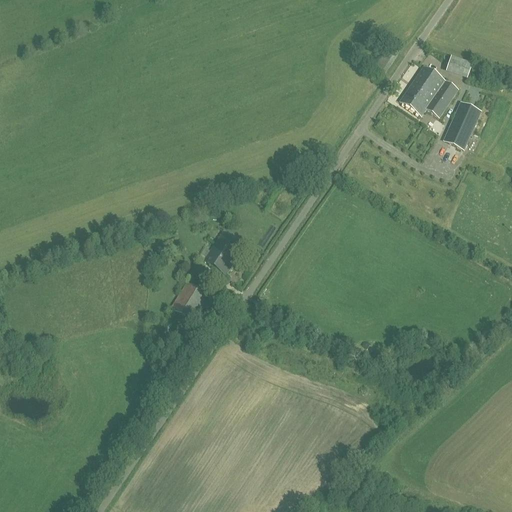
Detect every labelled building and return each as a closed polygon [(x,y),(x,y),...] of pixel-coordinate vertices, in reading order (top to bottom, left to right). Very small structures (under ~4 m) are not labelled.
[(394,56),(397,51),(392,47),(388,52),(394,56)] [(386,68),(378,62),(374,67),(383,73),(386,68)] [(412,80),(420,65),(414,62),(406,77),(412,80)] [(451,62),(447,78),(469,84),(473,68),(451,62)] [(426,111),(439,120),(458,92),(423,69),(400,104),(421,119),(426,111)] [(511,82),(503,79),(499,88),(511,92),(511,82)] [(464,152),(481,114),(460,104),(443,143),(464,152)] [(244,250),(223,235),(204,263),(225,278),(244,250)] [(193,326),(210,299),(186,285),(178,298),(170,312),(193,326)]
